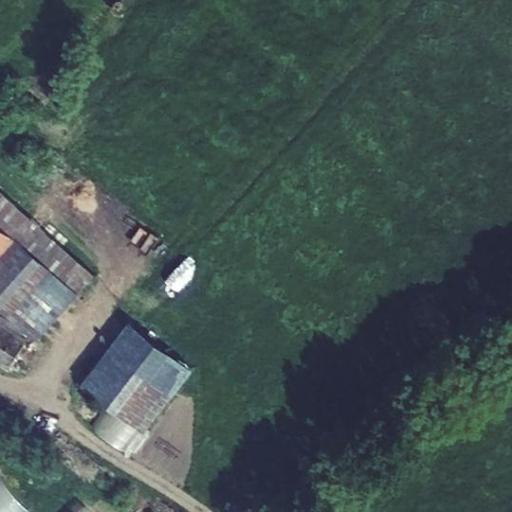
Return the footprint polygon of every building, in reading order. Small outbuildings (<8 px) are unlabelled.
[(19,234),(80,288),(95,272),(2,188),(0,190),(0,217),(18,234),(19,234)] [(0,254),(18,234),(0,217),(0,254)] [(80,288),(19,234),(18,234),(0,254),(0,300),(4,304),(39,336),(80,288)] [(0,315),(0,318),(24,333),(27,329),(2,313),(0,315)] [(0,360),(10,366),(29,337),(24,333),(0,318),(0,360)] [(132,318),(82,378),(146,429),(196,367),(132,318)] [(0,471),(0,511),(27,511),(31,509),(0,471)]
